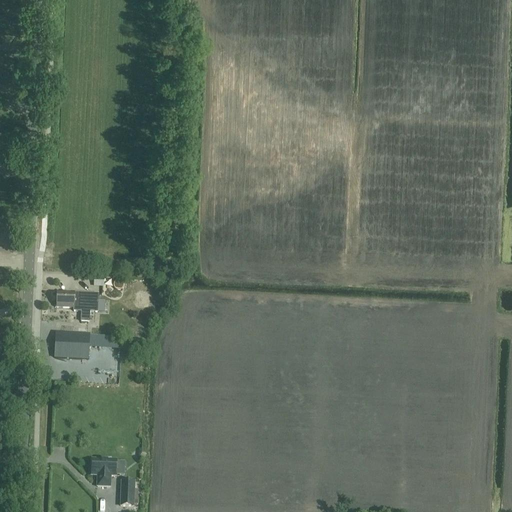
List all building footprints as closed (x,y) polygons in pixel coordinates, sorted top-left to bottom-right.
[(113,285),(113,286),(113,287),(114,288),(114,289),(115,289),(116,290),(117,291),(118,291),(119,291),(120,291),(121,290),(122,290),(122,289),(123,289),(123,288),(124,287),(124,286),(124,285),(124,284),(123,283),(123,282),(122,282),(122,281),(121,281),(120,280),(119,280),(118,280),(117,280),(116,281),(115,282),(114,282),(114,283),(113,284),(113,285)] [(73,312),(81,312),(81,302),(82,302),(83,294),(57,293),(56,308),(73,309),(73,312)] [(146,307),(147,294),(136,293),(135,306),(146,307)] [(81,302),(81,312),(80,322),(88,322),(89,312),(97,313),(98,295),(83,294),(82,302),(81,302)] [(97,347),(88,347),(89,336),(55,334),(54,358),(87,360),(88,357),(96,358),(97,347)] [(102,460),(92,460),(91,476),(97,476),(97,487),(110,488),(110,477),(115,477),(116,461),(111,461),(111,459),(102,459),(102,460)] [(134,483),(121,483),(120,507),(133,507),(134,483)]
